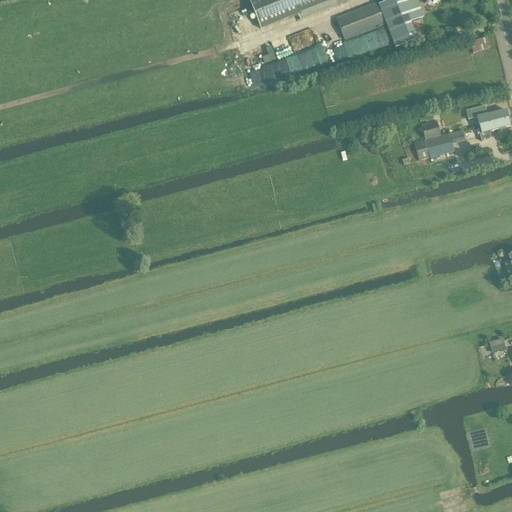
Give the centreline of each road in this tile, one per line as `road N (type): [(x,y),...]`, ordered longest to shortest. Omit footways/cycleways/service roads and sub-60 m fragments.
road 1 (track): [(511,192),(0,340)]
road 2 (track): [(0,107),(266,39),(366,0)]
